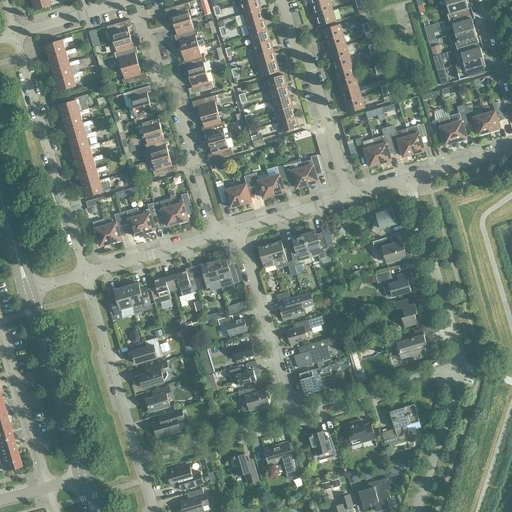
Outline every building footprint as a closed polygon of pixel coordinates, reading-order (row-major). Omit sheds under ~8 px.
[(32,0),(35,10),(52,5),(50,0),(32,0)] [(211,14),(206,0),(200,0),(205,15),(211,14)] [(254,0),(241,4),(244,14),(260,9),(257,0),(254,0)] [(313,5),(316,16),(332,11),(329,0),(313,5)] [(447,15),(449,20),(473,13),(471,7),(469,8),(466,0),(464,0),(447,5),(449,14),(447,15)] [(171,14),(174,25),(191,20),(188,10),(190,9),(188,3),(165,9),(167,16),(171,14)] [(247,25),(264,20),(260,9),(244,14),(236,17),(239,27),(247,25)] [(318,26),(318,27),(336,21),(335,21),(332,11),(316,16),(319,26),(318,26)] [(475,19),(473,13),(449,20),(450,26),(453,26),(455,34),(475,28),(472,20),(475,19)] [(111,32),(114,42),(131,37),(128,27),(132,26),(130,20),(107,27),(109,33),(111,32)] [(194,30),(191,20),(174,25),(177,35),(175,35),(176,42),(179,41),(187,38),(186,33),(194,30)] [(247,25),(250,35),(267,30),(264,20),(247,25)] [(323,30),(326,40),(343,35),(340,25),(340,24),(322,30),(322,31),(323,30)] [(477,37),(475,28),(455,34),(458,43),(455,43),(457,49),(481,42),(480,36),(477,37)] [(196,29),(194,30),(186,33),(187,38),(179,41),(182,51),(199,46),(196,36),(198,35),(197,32),(196,29)] [(267,30),(250,35),(253,45),(270,41),(267,30)] [(346,46),(343,35),(326,40),(329,51),(346,46)] [(45,45),(49,57),(66,52),(64,44),(73,41),(72,37),(63,40),(45,45)] [(134,47),(131,37),(114,42),(117,52),(115,53),(116,59),(119,59),(119,58),(127,56),(125,50),(134,48),(134,47)] [(253,45),(256,56),(273,51),(270,41),(253,45)] [(483,48),(481,42),(457,49),(459,55),(461,54),(464,63),(483,57),(481,49),(483,48)] [(439,45),(430,47),(433,56),(441,53),(439,45)] [(184,68),(187,67),(195,65),(193,59),(202,57),(202,56),(199,46),(182,51),(185,61),(182,62),(184,68)] [(329,51),(332,61),(349,56),(346,46),(329,51)] [(136,47),(134,47),(134,48),(125,50),(127,56),(119,58),(119,59),(122,69),(139,64),(136,54),(138,53),(136,47)] [(75,49),(66,52),(49,57),(52,68),(69,63),(67,55),(76,53),(75,49)] [(256,56),(259,66),(276,61),(273,51),(256,56)] [(187,67),(190,78),(206,73),(203,62),(206,62),(204,56),(202,56),(202,57),(193,59),(195,65),(187,67)] [(332,61),(335,71),(352,67),(349,56),(332,61)] [(486,66),(483,57),(464,63),(455,65),(460,80),(490,71),(488,65),(486,66)] [(79,60),(69,63),(52,68),(56,80),(73,74),(71,67),(80,64),(79,60)] [(279,71),(276,61),(259,66),(262,76),(261,76),(262,77),(280,72),(279,71)] [(142,74),(139,64),(122,69),(125,79),(122,80),(124,86),(148,79),(146,73),(142,74)] [(335,71),(338,82),(355,77),(352,67),(335,71)] [(82,72),(73,74),(56,80),(59,91),(76,86),(74,78),(83,76),(82,72)] [(209,83),(206,73),(190,78),(193,88),(188,89),(190,95),(214,88),(212,82),(209,83)] [(267,81),(269,91),(286,86),(283,76),(284,76),(284,75),(266,80),(266,81),(267,81)] [(338,82),(341,92),(358,87),(355,77),(338,82)] [(150,86),(126,93),(128,99),(130,98),(133,108),(150,103),(147,93),(151,92),(150,86)] [(269,91),(272,101),(289,96),(286,86),(269,91)] [(443,89),(442,90),(443,94),(449,93),(449,94),(456,92),(455,86),(443,89)] [(341,92),(344,103),(361,98),(358,87),(341,92)] [(201,117),(218,112),(215,102),(218,101),(216,95),(192,102),(194,108),(198,107),(201,117)] [(272,101),(276,112),(292,107),(289,96),(272,101)] [(62,117),(80,112),(77,104),(86,101),(85,97),(76,100),(59,105),(62,117)] [(97,100),(99,106),(106,104),(105,97),(97,100)] [(364,108),(361,98),(344,103),(347,112),(347,113),(365,108),(365,107),(364,108)] [(495,111),(484,114),(489,132),(500,128),(498,121),(504,119),(502,114),(499,102),(493,104),(495,111)] [(153,114),(150,103),(133,108),(136,119),(134,119),(136,126),(142,124),(148,122),(147,116),(153,114)] [(465,112),(469,124),(472,123),(474,130),(477,129),(479,135),(489,132),(484,114),(474,117),(472,110),(469,110),(468,105),(464,106),(465,112)] [(276,112),(279,122),(295,117),(292,107),(276,112)] [(89,109),(80,112),(62,117),(66,128),(83,123),(81,115),(90,113),(89,109)] [(161,118),(159,112),(153,114),(147,116),(148,122),(142,124),(145,134),(161,129),(158,119),(161,118)] [(221,123),(221,122),(218,112),(201,117),(204,127),(202,128),(204,134),(206,134),(206,133),(215,131),(213,125),(221,123)] [(465,112),(449,116),(456,141),(467,138),(463,125),(469,124),(465,112)] [(122,126),(120,120),(118,113),(114,114),(117,128),(122,126)] [(449,116),(438,120),(432,121),(436,133),(442,132),(445,145),(456,141),(449,116)] [(298,127),(295,117),(279,122),(282,132),(281,132),(281,133),(299,128),(299,127),(298,127)] [(92,120),(83,123),(66,128),(69,140),(86,135),(84,127),(93,124),(92,120)] [(209,144),(226,139),(232,137),(230,133),(225,134),(223,129),(225,128),(224,122),(221,122),(221,123),(213,125),(215,131),(206,133),(206,134),(209,144)] [(407,129),(409,137),(414,154),(425,151),(421,138),(427,136),(423,124),(407,129)] [(390,134),(393,146),(399,144),(403,157),(414,154),(409,137),(404,138),(403,136),(399,133),(397,134),(395,128),(388,130),(390,134)] [(164,139),(161,129),(145,134),(139,136),(140,141),(146,139),(148,144),(145,145),(147,151),(149,150),(158,148),(156,142),(164,139)] [(96,132),(86,135),(69,140),(73,151),(90,146),(87,138),(97,136),(96,132)] [(373,139),(375,146),(381,164),(391,160),(388,148),(393,146),(390,134),(373,139)] [(285,145),(283,137),(276,139),(279,147),(285,145)] [(149,150),(152,160),(169,156),(166,145),(169,145),(167,138),(164,139),(156,142),(158,148),(149,150)] [(263,138),(258,140),(252,141),(255,148),(265,145),(263,138)] [(355,140),(360,156),(366,154),(370,167),(381,164),(375,146),(373,139),(363,142),(362,138),(355,140)] [(229,149),(226,139),(209,144),(212,154),(208,155),(210,161),(233,154),(231,148),(229,149)] [(278,146),(276,139),(269,141),(271,147),(271,148),(278,146)] [(99,143),(90,146),(73,151),(76,163),(93,158),(91,150),(100,147),(99,143)] [(347,145),(351,157),(357,154),(354,143),(347,145)] [(102,155),(93,158),(76,163),(79,174),(97,169),(94,161),(103,159),(102,155)] [(244,155),(234,158),(236,164),(246,161),(244,155)] [(313,165),(302,168),(307,185),(318,182),(316,175),(322,173),(317,155),(311,157),(313,165)] [(172,166),(169,156),(152,160),(155,171),(153,171),(155,177),(178,171),(176,165),(172,166)] [(300,160),(284,165),(288,182),(294,180),(297,188),(307,185),(302,168),(300,160)] [(280,175),(269,178),(274,195),(285,192),(283,184),(288,182),(284,165),(277,167),(280,175)] [(106,166),(97,169),(79,174),(83,186),(100,181),(98,173),(107,170),(106,166)] [(186,181),(182,172),(173,176),(176,185),(186,181)] [(274,195),(269,178),(259,181),(256,173),(250,175),(254,187),(260,185),(263,198),(274,195)] [(132,177),(134,184),(141,182),(139,175),(132,177)] [(246,184),(236,188),(241,205),(251,202),(248,189),(254,187),(250,175),(249,175),(244,177),(246,184)] [(101,184),(110,182),(109,178),(100,181),(83,186),(86,198),(103,193),(101,184)] [(241,205),(236,188),(225,191),(223,183),(217,185),(222,202),(228,200),(230,208),(241,205)] [(125,190),(115,193),(117,199),(127,196),(125,190)] [(172,202),(173,206),(178,223),(189,220),(187,215),(193,213),(187,193),(181,195),(182,199),(172,202)] [(98,198),(86,202),(88,208),(100,205),(98,198)] [(154,203),(157,215),(163,214),(167,226),(178,223),(173,206),(172,202),(171,201),(171,198),(154,203)] [(150,213),(139,216),(145,233),(155,230),(152,217),(157,215),(154,203),(148,205),(150,213)] [(137,208),(121,213),(124,225),(130,223),(134,236),(145,233),(139,216),(137,208)] [(371,231),(378,235),(382,229),(397,224),(392,209),(387,210),(384,208),(382,212),(377,213),(378,218),(371,231)] [(117,223),(106,226),(111,243),(122,240),(118,227),(124,225),(121,213),(114,215),(117,223)] [(111,243),(106,226),(95,229),(100,246),(111,243)] [(316,231),(304,235),(311,258),(319,256),(320,259),(323,263),(331,261),(330,256),(328,252),(325,239),(319,241),(316,231)] [(323,233),(325,239),(328,252),(335,250),(329,231),(323,233)] [(311,258),(304,235),(293,238),(296,248),(290,249),(293,261),(295,266),(305,264),(304,260),(311,258)] [(383,247),(381,240),(373,242),(376,252),(383,250),(387,263),(407,258),(402,241),(383,247)] [(275,262),(287,259),(281,241),(270,245),(275,262)] [(276,265),(275,262),(270,245),(258,248),(264,268),(276,265)] [(214,261),(219,280),(220,282),(222,288),(234,284),(234,285),(234,284),(239,283),(235,268),(229,270),(226,258),(214,261)] [(220,282),(219,280),(214,261),(201,265),(205,279),(201,280),(200,277),(195,279),(199,291),(209,288),(210,290),(212,290),(214,288),(216,287),(217,285),(218,283),(220,282)] [(297,274),(295,266),(293,261),(287,263),(291,276),(297,274)] [(239,267),(235,268),(239,283),(243,281),(239,267)] [(193,293),(186,271),(170,276),(175,291),(180,289),(182,296),(193,293)] [(375,275),(377,282),(378,284),(392,279),(390,271),(375,275)] [(389,298),(393,297),(412,292),(409,285),(414,283),(411,271),(397,275),(398,281),(385,285),(384,287),(387,297),(389,298)] [(375,275),(365,278),(367,285),(377,282),(375,275)] [(169,292),(175,291),(170,276),(154,281),(156,287),(150,288),(155,304),(171,300),(169,292)] [(363,282),(357,280),(354,286),(359,289),(363,282)] [(126,287),(132,307),(144,303),(145,307),(151,305),(146,289),(140,290),(138,283),(126,287)] [(121,310),(132,307),(126,287),(114,291),(116,297),(111,299),(115,315),(122,314),(121,310)] [(248,304),(248,293),(239,292),(239,304),(248,304)] [(278,302),(284,300),(290,299),(288,292),(276,295),(278,302)] [(305,294),(290,299),(284,300),(286,306),(280,308),(284,320),(304,314),(302,308),(308,306),(305,294)] [(418,314),(415,304),(409,306),(407,299),(395,303),(397,309),(403,308),(405,317),(402,317),(405,327),(418,323),(415,314),(418,314)] [(232,316),(230,316),(218,320),(220,326),(226,324),(230,336),(247,331),(243,319),(234,321),(232,316)] [(308,339),(306,333),(312,331),(311,328),(325,324),(322,316),(299,323),(300,328),(287,332),(291,344),(308,339)] [(141,341),(139,334),(133,336),(135,342),(141,341)] [(426,356),(424,348),(428,347),(424,335),(396,343),(401,359),(410,356),(411,360),(426,356)] [(145,342),(147,347),(132,352),(136,364),(157,358),(154,346),(159,344),(157,338),(145,342)] [(308,345),(310,351),(294,356),(296,361),(295,363),(297,364),(298,368),(314,364),(316,365),(317,363),(330,359),(326,347),(331,345),(330,339),(308,345)] [(254,359),(253,355),(254,355),(251,343),(241,346),(239,340),(225,344),(229,356),(234,354),(237,364),(254,359)] [(355,353),(352,359),(357,362),(360,356),(355,353)] [(189,362),(194,378),(201,375),(197,360),(189,362)] [(320,390),(329,387),(332,386),(330,378),(332,378),(330,372),(330,371),(332,371),(337,369),(338,373),(350,370),(347,360),(338,363),(330,365),(319,368),(321,374),(309,378),(301,380),(306,394),(317,391),(318,391),(318,392),(319,392),(320,391),(320,390)] [(237,386),(240,385),(247,383),(248,387),(256,385),(254,381),(256,380),(255,376),(258,375),(257,370),(259,370),(256,361),(247,364),(246,365),(247,370),(241,371),(240,367),(229,371),(233,383),(237,386)] [(147,374),(139,376),(141,382),(143,381),(145,388),(165,382),(164,380),(166,380),(168,375),(167,373),(170,373),(167,362),(145,368),(147,374)] [(215,383),(209,385),(211,391),(217,389),(215,383)] [(152,391),(154,397),(146,400),(150,412),(170,406),(166,394),(170,393),(169,387),(152,391)] [(253,409),(250,410),(250,411),(269,405),(265,391),(253,394),(252,388),(238,392),(241,401),(246,399),(248,403),(251,402),(253,409)] [(205,389),(197,392),(200,402),(208,400),(205,389)] [(390,412),(395,429),(381,433),(385,445),(410,438),(406,425),(419,421),(414,404),(390,412)] [(2,409),(0,409),(0,425),(9,423),(7,415),(4,416),(2,409)] [(162,421),(160,422),(153,424),(158,438),(181,431),(178,423),(185,421),(182,409),(162,415),(163,419),(162,421)] [(375,439),(370,424),(364,426),(362,421),(358,422),(358,421),(351,423),(352,426),(351,426),(351,427),(347,428),(350,437),(349,437),(351,444),(362,441),(362,443),(375,439)] [(0,425),(0,441),(10,438),(9,431),(11,431),(9,423),(0,425)] [(314,447),(317,455),(318,460),(336,455),(332,444),(331,439),(325,441),(322,431),(308,436),(312,448),(314,447)] [(0,456),(17,452),(15,444),(12,445),(10,438),(0,441),(0,456)] [(301,475),(298,467),(294,453),(291,442),(285,444),(284,443),(276,445),(276,446),(264,450),(269,465),(283,461),(288,478),(301,475)] [(17,452),(0,456),(0,463),(2,470),(5,469),(6,471),(11,470),(10,467),(13,466),(14,469),(22,466),(17,452)] [(259,481),(254,464),(252,459),(247,461),(245,454),(235,457),(235,456),(233,457),(233,458),(228,459),(231,469),(233,476),(238,475),(239,476),(245,474),(248,484),(259,481)] [(180,484),(182,491),(203,485),(200,472),(192,474),(189,465),(167,471),(172,487),(180,484)] [(372,478),(369,469),(364,471),(367,480),(372,478)] [(218,481),(216,475),(210,476),(212,483),(218,481)] [(374,503),(375,505),(377,511),(390,508),(387,499),(391,498),(388,489),(391,488),(387,478),(374,482),(373,482),(368,484),(369,488),(359,491),(364,508),(371,506),(371,504),(374,503)] [(179,511),(200,511),(201,511),(200,507),(208,505),(205,494),(204,495),(202,489),(187,494),(189,499),(181,502),(182,506),(178,507),(179,511)] [(340,498),(342,505),(329,508),(330,511),(347,511),(346,508),(353,506),(349,495),(340,498)]
